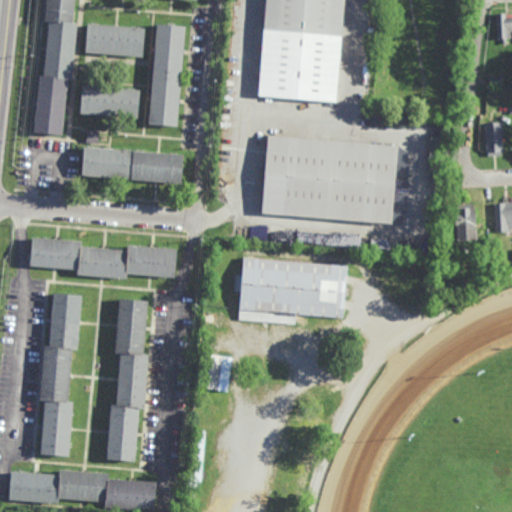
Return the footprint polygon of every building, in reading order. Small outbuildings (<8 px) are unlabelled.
[(73,0),(72,20),(76,21),(71,79),(66,78),(61,134),(32,131),(38,73),(42,74),(47,19),(43,19),(44,0),(73,0)] [(266,0),(257,96),(335,104),(345,0),(266,0)] [(511,12),(511,30),(510,31),(510,37),(506,37),(506,42),(502,42),(502,38),(496,38),(495,12),(505,12),(511,12)] [(142,55),(84,50),(86,22),(144,26),(142,55)] [(177,126),(149,124),(157,22),(185,24),(177,126)] [(488,84),(488,75),(502,74),(502,83),(488,84)] [(136,117),(80,112),(83,84),(139,88),(136,117)] [(493,122),(502,121),(503,150),(501,150),(501,155),(487,155),(487,151),(485,152),(484,122),(490,122),(490,121),(493,120),(493,122)] [(98,142),(86,141),(86,131),(99,132),(98,142)] [(268,134),(260,215),(390,227),(398,147),(268,134)] [(181,183),(81,175),(84,146),(183,155),(181,183)] [(506,237),(497,237),(497,228),(495,228),(494,202),(511,202),(511,227),(505,227),(506,237)] [(472,208),(474,208),(474,224),(475,224),(475,240),(455,240),(455,225),(454,225),(454,208),(456,208),(456,204),(472,204),(472,208)] [(360,246),(360,234),(297,232),(297,243),(360,246)] [(126,250),(127,245),(176,248),(174,277),(126,274),(126,279),(76,275),(77,270),(29,266),(31,237),(81,241),(80,246),(126,250)] [(245,257),(238,321),(295,326),(296,314),(342,319),(347,266),(245,257)] [(76,351),(72,351),(68,403),(72,403),(68,458),(38,455),(42,403),(38,402),(42,347),(48,347),(52,293),(80,295),(76,351)] [(143,355),(147,355),(144,410),(138,409),(135,463),(107,461),(110,405),(116,405),(119,354),(115,354),(118,300),(146,301),(143,355)] [(228,391),(196,387),(200,354),(232,357),(228,391)] [(200,490),(189,489),(194,431),(205,432),(200,490)] [(108,481),(156,484),(154,511),(141,511),(105,509),(106,504),(58,501),(57,506),(7,502),(9,473),(58,477),(58,471),(108,475),(108,481)]
